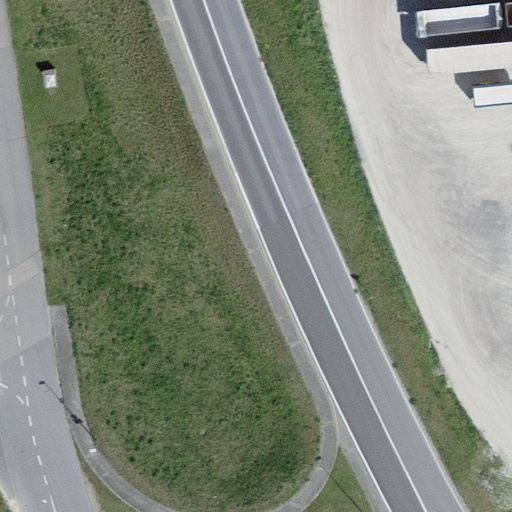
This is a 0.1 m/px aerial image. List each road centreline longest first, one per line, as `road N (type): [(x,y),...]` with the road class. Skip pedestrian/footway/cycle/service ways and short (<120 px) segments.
road 1 (secondary): [(203,0),(280,196),(427,511)]
road 2 (unclassified): [(20,354),(54,511)]
road 3 (unclassified): [(0,207),(20,354)]
